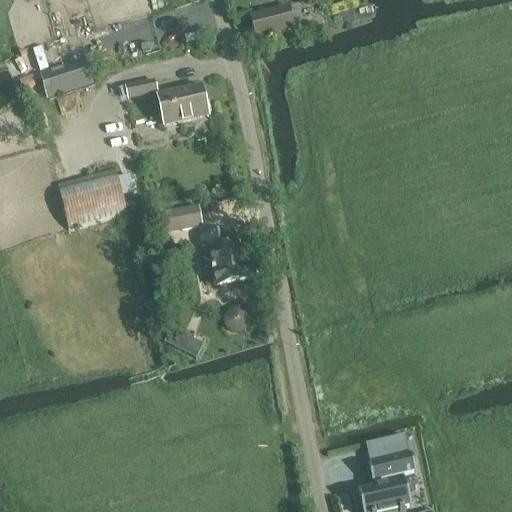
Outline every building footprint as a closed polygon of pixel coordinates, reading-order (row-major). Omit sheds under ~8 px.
[(271,17),(251,22),(256,41),(295,31),(291,18),(272,23),(271,17)] [(40,76),(48,99),(94,85),(86,62),(40,76)] [(126,89),(128,101),(158,94),(155,83),(126,89)] [(157,99),(164,128),(209,118),(202,89),(157,99)] [(57,187),(69,232),(128,217),(116,172),(57,187)] [(119,178),(124,198),(137,196),(134,175),(119,178)] [(161,213),(165,235),(202,228),(198,207),(161,213)] [(211,254),(215,273),(218,288),(251,282),(244,246),(235,248),(232,234),(202,240),(204,254),(200,255),(200,256),(211,254)] [(407,438),(364,448),(369,466),(412,456),(407,438)] [(375,488),(357,492),(361,511),(395,511),(398,511),(403,511),(403,510),(410,509),(403,478),(415,475),(411,457),(368,467),(372,485),(375,484),(375,488)]
